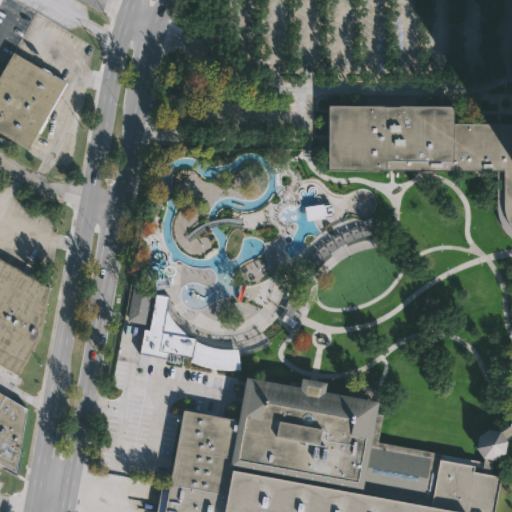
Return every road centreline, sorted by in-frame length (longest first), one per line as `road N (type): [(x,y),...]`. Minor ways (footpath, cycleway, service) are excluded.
road 1 (secondary): [(62,511),(165,0)]
road 2 (secondary): [(125,14),(50,405)]
